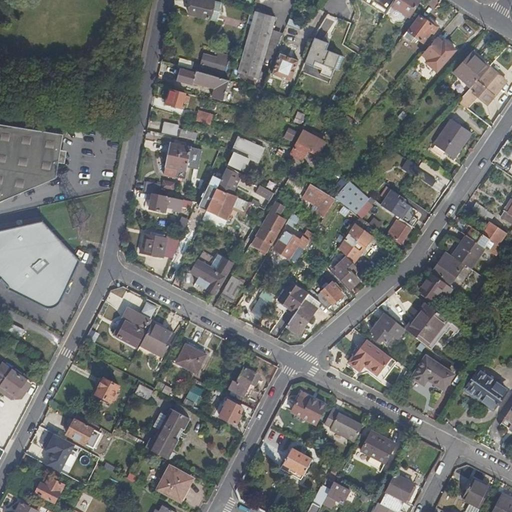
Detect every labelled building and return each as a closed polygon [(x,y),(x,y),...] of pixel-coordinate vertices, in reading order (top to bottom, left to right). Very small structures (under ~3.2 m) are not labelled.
[(191,0),(189,14),(217,22),(221,4),(207,0),(191,0)] [(394,0),(363,0),(385,14),(391,6),(394,0)] [(394,0),(391,6),(409,18),(419,1),(416,0),(394,0)] [(238,72),(258,77),(264,58),(271,29),(275,16),(255,11),(250,30),(238,72)] [(423,21),(418,17),(406,33),(414,39),(421,44),(430,34),(432,35),(437,28),(428,21),(425,19),(423,21)] [(283,34),(271,29),(264,58),(273,61),(283,34)] [(414,39),(406,33),(402,38),(410,44),(414,39)] [(446,40),(439,34),(437,37),(444,43),(446,40)] [(423,53),(433,62),(431,65),(444,75),(463,54),(446,40),(444,43),(437,37),(423,53)] [(329,43),(315,38),(305,63),(321,70),(320,74),(331,78),(335,69),(338,70),(343,56),(327,50),(329,43)] [(470,54),(476,59),(478,57),(472,51),(470,54)] [(202,66),(224,72),(229,56),(219,53),(217,59),(205,55),(202,66)] [(423,53),(420,56),(431,65),(433,62),(423,53)] [(273,76),(291,83),(299,62),(281,54),(273,76)] [(474,82),(486,69),(476,59),(470,54),(451,74),(468,90),(474,82)] [(194,62),(180,58),(178,65),(192,69),(194,62)] [(476,84),(474,82),(468,90),(486,105),(502,86),(505,82),(489,68),(476,84)] [(231,82),(231,81),(230,81),(193,71),(193,73),(181,70),(177,80),(193,85),(194,83),(216,89),(214,98),(227,102),(231,87),(233,88),(234,83),(231,82)] [(181,109),(186,93),(170,88),(166,104),(181,109)] [(457,101),(464,107),(473,95),(467,90),(457,101)] [(211,117),(199,114),(197,122),(209,125),(211,117)] [(435,145),(455,158),(473,133),(452,119),(435,145)] [(164,122),(161,133),(176,137),(179,125),(164,122)] [(0,201),(58,177),(60,162),(62,150),(65,134),(0,123),(0,201)] [(179,125),(176,137),(197,142),(199,130),(179,125)] [(292,155),(302,160),(314,137),(304,132),(292,155)] [(240,138),(234,152),(227,166),(239,170),(242,163),(246,165),(249,159),(258,163),(264,148),(240,138)] [(178,169),(176,177),(185,179),(192,148),(171,143),(166,166),(178,169)] [(62,150),(60,162),(66,163),(68,151),(62,150)] [(164,174),(176,177),(178,169),(166,166),(164,174)] [(226,194),(232,196),(236,187),(231,185),(233,179),(239,182),(242,175),(227,166),(222,178),(221,180),(217,189),(226,194)] [(406,179),(414,185),(415,185),(421,176),(412,170),(406,179)] [(216,189),(217,189),(221,180),(213,176),(209,185),(216,189)] [(231,185),(236,187),(239,182),(233,179),(231,185)] [(414,185),(406,179),(402,185),(410,191),(414,185)] [(147,181),(144,191),(153,193),(159,195),(161,185),(147,181)] [(369,200),(350,181),(343,189),(363,206),(367,202),(369,200)] [(163,188),(173,190),(174,184),(165,182),(163,188)] [(207,211),(207,210),(217,189),(216,189),(209,185),(199,207),(207,211)] [(335,200),(334,199),(310,185),(306,191),(302,198),(327,213),(335,200)] [(270,202),(275,194),(262,186),(257,194),(270,202)] [(207,210),(215,214),(227,219),(232,207),(244,213),(249,202),(237,196),(232,196),(226,194),(217,189),(207,210)] [(294,203),(298,205),(302,198),(306,191),(302,189),(294,203)] [(363,206),(343,189),(334,199),(335,200),(339,202),(356,215),(363,206)] [(381,206),(412,227),(417,220),(405,212),(409,206),(402,202),(404,199),(392,191),(382,205),(381,206)] [(159,195),(153,193),(150,209),(165,212),(167,205),(168,205),(170,197),(159,195)] [(181,200),(180,205),(194,208),(195,203),(181,200)] [(511,202),(510,201),(499,217),(511,226),(511,225),(511,202)] [(361,219),(372,207),(367,202),(363,206),(356,215),(359,217),(360,218),(361,219)] [(252,244),(266,252),(285,222),(278,218),(284,207),(277,203),(252,244)] [(472,209),(483,216),(486,211),(475,204),(472,209)] [(202,221),(217,231),(220,226),(211,222),(215,214),(207,210),(207,211),(205,214),(202,221)] [(494,216),(486,211),(483,216),(490,221),(494,216)] [(355,225),(360,229),(366,222),(361,219),(360,218),(355,225)] [(388,235),(393,238),(402,224),(397,221),(388,235)] [(507,233),(490,222),(482,235),(469,226),(463,234),(466,236),(484,248),(496,256),(499,251),(496,249),(507,233)] [(0,233),(0,278),(0,279),(10,289),(45,306),(49,308),(60,304),(80,264),(43,223),(0,233)] [(402,224),(393,238),(392,239),(400,244),(410,229),(402,223),(402,224)] [(355,225),(338,248),(339,249),(348,259),(353,264),(361,253),(359,252),(362,248),(364,249),(372,238),(360,229),(355,225)] [(461,233),(449,225),(435,246),(446,253),(452,257),(461,243),(466,236),(463,234),(461,233)] [(274,249),(289,259),(300,241),(285,231),(274,249)] [(164,257),(167,239),(144,234),(141,252),(164,257)] [(484,248),(466,236),(461,243),(463,244),(454,258),(471,269),(484,248)] [(176,253),(181,241),(167,239),(164,257),(173,259),(176,253)] [(461,243),(452,257),(454,258),(463,244),(461,243)] [(173,259),(168,269),(178,273),(185,258),(176,253),(173,259)] [(452,257),(446,253),(440,261),(437,266),(433,272),(432,274),(448,285),(458,292),(472,270),(471,269),(454,258),(452,257)] [(195,283),(215,294),(233,264),(224,259),(216,272),(198,261),(191,273),(198,277),(195,283)] [(353,264),(348,259),(334,271),(350,288),(358,280),(350,272),(355,267),(353,264)] [(329,280),(334,275),(326,266),(322,273),(329,280)] [(448,285),(432,274),(420,290),(434,300),(437,300),(448,285)] [(221,294),(233,300),(243,284),(231,277),(221,294)] [(288,307),(296,312),(307,295),(289,283),(274,305),(284,312),(288,307)] [(319,303),(327,308),(343,295),(339,291),(333,285),(331,283),(321,293),(314,285),(308,294),(319,303)] [(274,295),(264,289),(251,311),(260,317),(274,295)] [(296,312),(286,326),(296,333),(305,319),(308,321),(319,303),(308,294),(307,295),(296,312)] [(143,299),(139,306),(152,313),(156,306),(143,299)] [(452,324),(426,304),(419,313),(422,315),(419,319),(418,318),(407,332),(425,346),(431,350),(452,324)] [(489,314),(500,323),(506,314),(494,306),(489,314)] [(115,335),(136,346),(150,320),(131,310),(126,320),(123,318),(115,335)] [(382,313),(376,321),(378,323),(380,325),(387,316),(382,313)] [(406,331),(387,316),(380,325),(378,323),(371,332),(376,335),(374,338),(379,342),(382,340),(386,343),(393,334),(400,339),(406,331)] [(296,333),(298,334),(308,321),(305,319),(296,333)] [(152,323),(166,330),(167,328),(154,320),(152,323)] [(4,328),(21,335),(24,329),(8,321),(4,328)] [(141,345),(163,357),(174,335),(166,330),(152,323),(141,345)] [(391,358),(367,339),(350,362),(361,369),(364,365),(378,375),(391,358)] [(176,363),(196,373),(206,355),(185,344),(176,363)] [(141,345),(138,351),(160,362),(163,357),(141,345)] [(427,379),(443,389),(453,374),(425,357),(412,378),(423,385),(427,379)] [(27,380),(4,362),(0,367),(0,384),(16,396),(27,380)] [(361,369),(350,362),(360,370),(361,369)] [(230,389),(243,396),(250,382),(253,384),(258,376),(254,374),(254,373),(244,368),(237,383),(234,382),(230,389)] [(465,388),(480,399),(493,409),(507,391),(493,381),(478,370),(465,388)] [(116,393),(119,387),(104,379),(99,387),(100,388),(96,394),(102,398),(99,403),(108,408),(113,399),(116,401),(119,395),(116,393)] [(0,384),(0,392),(12,401),(21,400),(32,384),(27,380),(16,396),(0,384)] [(134,394),(147,402),(153,391),(139,384),(134,394)] [(312,395),(303,390),(300,394),(310,399),(312,396),(312,395)] [(292,410),(317,424),(327,404),(312,396),(310,399),(300,394),(297,400),(292,410)] [(220,416),(236,424),(240,415),(239,414),(242,407),(228,400),(220,416)] [(511,405),(503,419),(511,425),(511,424),(511,405)] [(330,428),(354,442),(362,426),(350,419),(346,417),(347,415),(332,407),(324,422),(331,426),(330,428)] [(145,447),(168,459),(178,440),(175,438),(180,427),(184,429),(189,418),(170,409),(150,446),(147,444),(145,447)] [(100,428),(76,415),(74,421),(69,418),(66,423),(71,426),(66,434),(93,448),(100,434),(98,432),(100,428)] [(384,462),(394,444),(385,439),(383,442),(368,434),(364,442),(361,448),(360,449),(370,454),(384,462)] [(37,453),(49,459),(53,452),(41,445),(37,453)] [(283,464),(304,475),(310,463),(312,464),(314,461),(312,460),(291,448),(283,464)] [(370,454),(366,462),(380,469),(384,462),(370,454)] [(158,489),(180,501),(192,478),(169,467),(158,489)] [(126,479),(134,483),(138,474),(131,470),(126,479)] [(404,501),(407,503),(415,487),(413,486),(413,484),(395,474),(386,492),(386,493),(403,502),(404,501)] [(491,487),(492,484),(474,475),(473,478),(491,487)] [(36,493),(55,502),(64,484),(50,477),(45,485),(41,483),(36,493)] [(481,507),(491,487),(473,478),(463,497),(481,507)] [(350,490),(333,482),(327,495),(344,503),(350,490)] [(82,492),(88,495),(92,488),(86,485),(85,486),(82,492)] [(394,511),(397,511),(403,502),(386,493),(380,504),(394,511)] [(511,511),(511,497),(502,493),(492,511),(511,511)] [(372,511),(377,503),(373,501),(369,498),(361,511),(372,511)] [(37,511),(38,511),(21,503),(15,511),(37,511)] [(306,511),(317,511),(320,508),(311,503),(306,511)] [(393,511),(394,511),(380,504),(377,503),(372,511),(393,511)]
